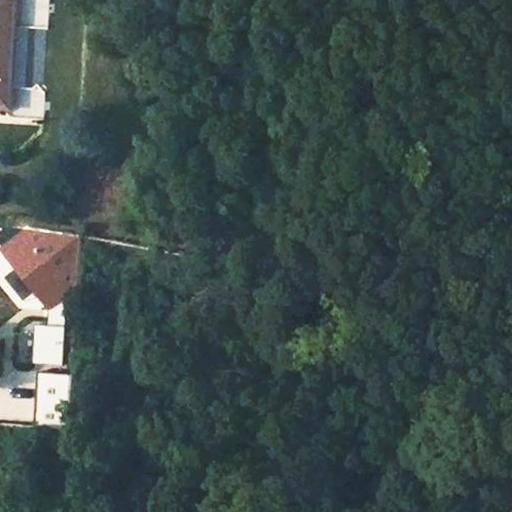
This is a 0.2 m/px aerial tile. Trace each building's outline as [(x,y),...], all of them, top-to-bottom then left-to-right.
[(16,28),(17,0),(0,0),(0,110),(12,111),(13,89),(16,28)] [(47,30),(48,0),(17,0),(16,28),(47,30)] [(33,90),(31,120),(44,121),(45,90),(39,85),(33,90)] [(33,90),(13,89),(12,111),(11,119),(31,120),(33,90)] [(20,223),(3,246),(59,288),(81,260),(82,234),(20,223)] [(72,431),(76,351),(48,350),(44,428),(72,431)]
